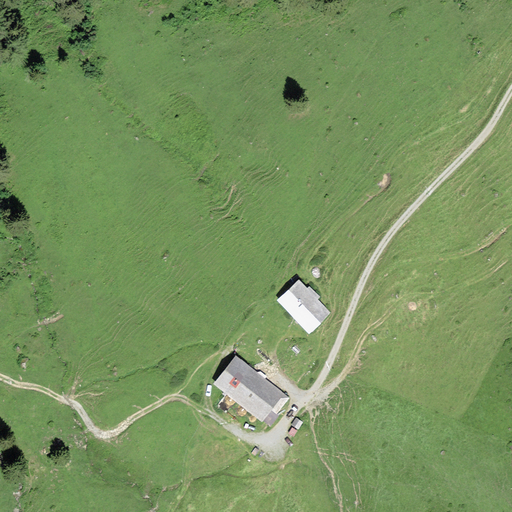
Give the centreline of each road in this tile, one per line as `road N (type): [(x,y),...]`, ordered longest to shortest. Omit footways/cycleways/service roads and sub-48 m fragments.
road 1 (track): [(511,89),(479,141),(388,235),(327,368),(303,398)]
road 2 (track): [(239,340),(198,365),(176,395),(110,431),(87,424),(71,402),(0,375)]
